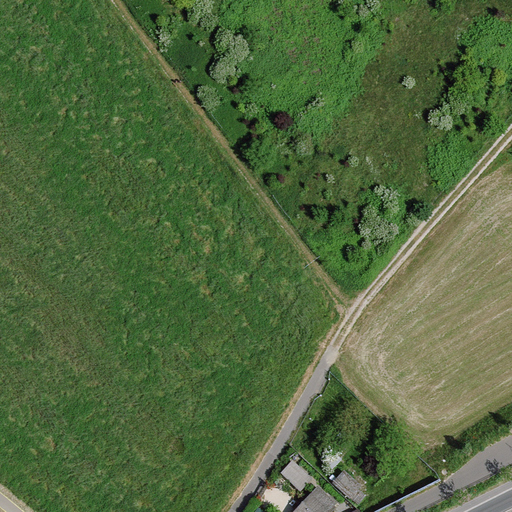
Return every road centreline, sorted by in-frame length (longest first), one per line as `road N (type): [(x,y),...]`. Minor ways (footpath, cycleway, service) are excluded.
road 1 (track): [(353,313),(116,0)]
road 2 (track): [(511,132),(379,279),(331,355)]
